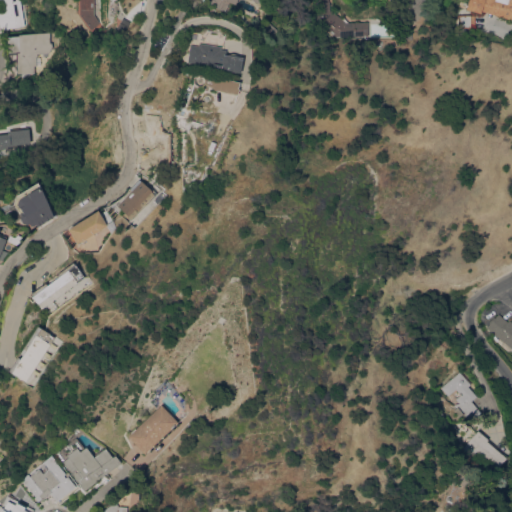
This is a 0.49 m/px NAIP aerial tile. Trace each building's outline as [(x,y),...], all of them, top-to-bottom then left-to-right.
[(19,0),(24,25),(0,30),(0,12),(5,11),(2,0),(19,0)] [(78,0),(93,0),(93,14),(99,23),(90,29),(79,14),(78,0)] [(233,0),(232,4),(226,2),(222,11),(206,4),(207,0),(233,0)] [(340,18),(342,16),(347,21),(347,22),(368,22),(368,36),(335,36),(319,21),(316,0),(328,0),(330,11),(331,10),(340,18)] [(511,0),(511,16),(511,20),(479,11),(478,13),(463,9),(465,0),(511,0)] [(472,28),(455,28),(455,15),(472,15),(472,28)] [(121,18),(129,22),(123,34),(115,30),(121,18)] [(275,29),(269,35),(260,27),(265,21),(275,29)] [(49,32),(50,43),(52,42),(52,46),(48,53),(37,54),(37,57),(35,57),(36,66),(34,66),(34,73),(17,74),(16,53),(7,53),(6,36),(18,36),(18,34),(49,32)] [(209,68),(210,65),(201,63),(200,65),(184,63),(187,45),(195,46),(196,43),(218,46),(218,49),(224,50),(223,55),(240,57),(237,73),(209,68)] [(237,82),(235,88),(236,89),(235,95),(212,90),(201,84),(200,75),(216,77),(237,82)] [(206,128),(206,138),(203,138),(205,163),(196,163),(197,166),(181,167),(179,130),(174,130),(173,116),(204,125),(203,128),(206,128)] [(0,133),(7,133),(6,131),(28,128),(30,143),(12,145),(13,147),(0,148),(0,133)] [(140,149),(145,149),(145,148),(148,148),(148,149),(154,150),(153,165),(148,164),(148,167),(144,167),(144,164),(139,164),(140,149)] [(129,188),(138,179),(140,181),(141,180),(152,191),(151,191),(154,194),(160,188),(166,194),(151,209),(145,203),(130,219),(117,206),(131,190),(129,188)] [(15,196),(36,182),(39,186),(52,216),(37,226),(35,223),(30,226),(28,223),(26,224),(12,203),(15,196)] [(97,211),(106,225),(77,244),(74,240),(72,242),(68,236),(71,234),(68,230),(97,211)] [(41,308),(30,294),(44,283),(46,285),(57,277),(55,274),(72,262),(83,277),(41,308)] [(511,348),(486,328),(498,314),(507,322),(508,320),(511,322),(511,348)] [(24,381),(8,370),(16,357),(19,359),(27,347),(24,345),(36,326),(53,336),(24,381)] [(459,371),(470,384),(467,386),(476,396),(470,401),(483,416),(467,419),(463,414),(461,414),(452,404),(459,403),(455,399),(460,394),(455,389),(448,395),(441,387),(459,371)] [(173,422),(140,454),(124,437),(129,432),(128,431),(130,428),(131,429),(156,405),(173,422)] [(487,439),(486,440),(505,458),(495,469),(476,451),(474,453),(472,451),(468,455),(460,448),(477,430),(487,439)] [(80,491),(76,486),(77,485),(58,462),(64,457),(63,455),(73,447),(76,451),(82,446),(90,456),(101,448),(108,457),(111,455),(117,463),(80,491)] [(39,462),(48,455),(51,460),(50,460),(62,474),(60,475),(62,478),(64,476),(72,486),(53,501),(47,493),(39,500),(38,499),(35,501),(31,497),(32,496),(18,479),(24,474),(26,476),(35,468),(39,473),(44,469),(40,463),(39,462)] [(437,511),(454,472),(471,480),(457,511),(437,511)] [(26,511),(28,509),(2,497),(0,500),(0,511),(26,511)] [(123,507),(122,511),(97,511),(111,501),(115,506),(123,507)]
